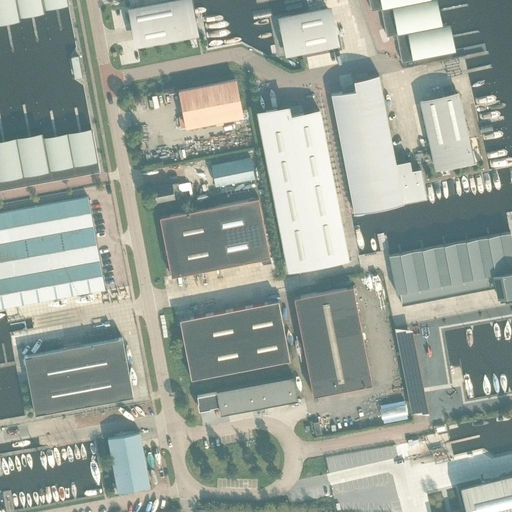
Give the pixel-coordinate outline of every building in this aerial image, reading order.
[(44,8),(43,5),(68,1),(67,0),(0,0),(0,19),(19,16),(19,13),(44,8)] [(184,0),(175,0),(130,9),(133,27),(138,26),(141,44),(196,33),(193,15),(188,16),(184,0)] [(368,0),(371,10),(381,8),(386,36),(396,34),(401,61),(451,52),(445,24),(437,25),(432,0),(368,0)] [(288,35),(292,52),(337,43),(333,25),(330,25),(327,8),(280,17),(283,36),(288,35)] [(355,89),(331,94),(355,213),(425,199),(420,168),(411,170),(410,160),(396,163),(379,74),(353,79),(355,89)] [(235,79),(179,90),(186,127),(215,122),(216,125),(223,124),(222,120),(242,116),(235,79)] [(439,97),(439,99),(422,103),(435,168),(454,164),(453,159),(471,155),(457,93),(439,97)] [(290,116),(288,106),(258,112),(288,269),(347,258),(319,110),(290,116)] [(0,190),(100,172),(92,132),(44,141),(43,136),(0,143),(0,190)] [(250,158),(211,166),(215,186),(254,178),(250,158)] [(178,183),(154,188),(156,201),(174,197),(173,190),(179,189),(178,183)] [(0,212),(0,308),(104,289),(87,196),(0,212)] [(258,197),(159,217),(171,276),(270,257),(258,197)] [(511,293),(511,240),(510,231),(389,255),(396,292),(399,292),(402,305),(495,286),(495,288),(500,287),(501,296),(511,293)] [(353,285),(294,297),(313,395),(372,384),(353,285)] [(179,319),(191,379),(290,359),(278,300),(179,319)] [(428,415),(414,331),(397,334),(412,417),(428,415)] [(24,355),(35,414),(133,396),(122,337),(24,355)] [(293,376),(216,390),(216,391),(216,392),(197,396),(198,402),(197,402),(199,410),(210,408),(210,407),(219,405),(219,406),(220,413),(297,399),(293,376)] [(384,422),(408,419),(406,401),(381,404),(384,422)] [(107,438),(117,491),(150,486),(140,432),(107,438)] [(511,511),(511,474),(460,487),(466,511),(511,511)]
